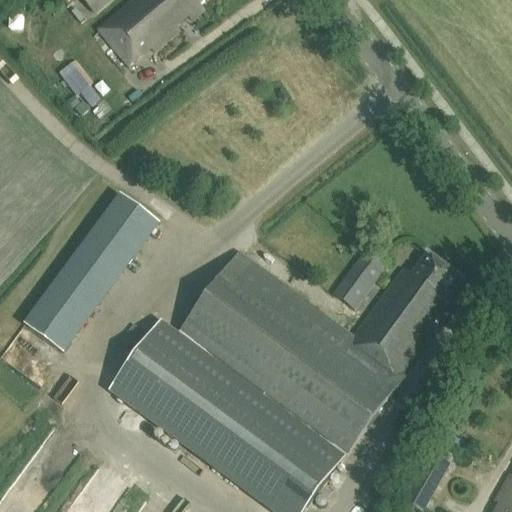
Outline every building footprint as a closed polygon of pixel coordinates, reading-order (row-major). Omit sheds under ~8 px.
[(80,0),(94,16),(113,0),(80,0)] [(200,7),(208,0),(138,0),(99,32),(130,68),(151,50),(155,54),(179,33),(176,29),(189,19),(192,23),(204,13),(200,7)] [(93,85),(75,63),(60,75),(64,80),(61,82),(75,99),(93,85)] [(121,197),(25,327),(64,356),(160,227),(121,197)] [(355,315),(392,264),(369,247),(332,296),(355,315)] [(447,303),(463,281),(428,255),(412,277),(405,272),(355,340),(241,256),(176,343),(159,329),(113,391),(276,511),(306,511),(406,378),(403,376),(432,336),(427,332),(438,318),(443,321),(453,308),(447,303)] [(511,511),(511,478),(510,478),(496,503),(502,507),(498,511),(511,511)]
